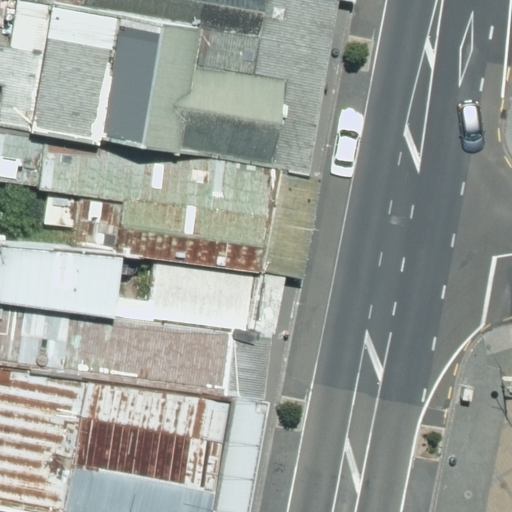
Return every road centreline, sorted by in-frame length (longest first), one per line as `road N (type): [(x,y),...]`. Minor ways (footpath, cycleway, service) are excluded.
road 1 (primary): [(398,272),(447,0)]
road 2 (primary): [(349,511),(398,272)]
